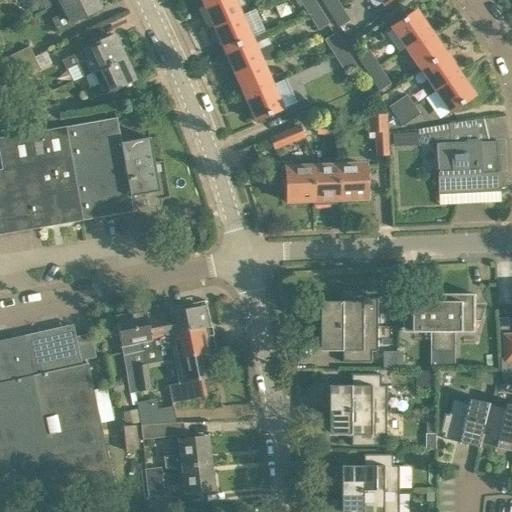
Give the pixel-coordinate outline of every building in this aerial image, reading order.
[(40,0),(45,9),(55,4),(60,1),(62,0),(40,0)] [(94,0),(62,0),(60,1),(55,4),(60,15),(50,20),(58,34),(73,26),(71,23),(99,9),(94,0)] [(243,0),(213,0),(203,5),(213,28),(240,16),(249,12),(243,0)] [(298,0),(307,13),(317,7),(312,0),(298,0)] [(322,0),(328,9),(339,3),(336,0),(322,0)] [(339,3),(328,9),(339,26),(349,20),(339,3)] [(317,7),(307,13),(318,30),(328,24),(317,7)] [(254,10),(249,12),(240,16),(213,28),(224,52),(251,39),(264,33),(254,10)] [(390,27),(405,48),(430,31),(416,10),(390,27)] [(405,48),(419,70),(445,52),(430,31),(405,48)] [(324,40),(335,56),(345,50),(334,33),(324,40)] [(83,77),(90,74),(123,59),(112,37),(84,50),(84,51),(73,56),(83,77)] [(224,52),(234,75),(261,63),(251,39),(224,52)] [(7,58),(12,69),(34,58),(28,47),(7,58)] [(345,50),(335,56),(345,73),(355,67),(345,50)] [(358,56),(369,73),(379,67),(368,50),(358,56)] [(459,74),(445,52),(419,70),(428,82),(420,88),(426,97),(434,91),(459,74)] [(34,58),(12,69),(17,79),(39,69),(34,58)] [(123,59),(90,74),(95,86),(88,89),(93,98),(104,93),(104,94),(133,81),(123,59)] [(234,75),(245,98),(272,86),(261,63),(234,75)] [(379,67),(369,73),(380,90),(390,84),(379,67)] [(459,74),(434,91),(449,112),(474,95),(459,74)] [(272,86),(245,98),(255,122),(283,109),(272,86)] [(389,106),(396,116),(412,105),(406,95),(389,106)] [(32,109),(37,121),(61,117),(59,105),(32,109)] [(412,105),(396,116),(403,125),(419,114),(412,105)] [(367,115),(368,137),(374,137),(375,156),(388,155),(386,114),(367,115)] [(0,234),(133,212),(130,197),(159,192),(150,138),(121,143),(116,118),(0,138),(0,165),(1,170),(0,170),(0,234)] [(334,123),(319,121),(317,133),(333,135),(334,123)] [(497,173),(495,139),(486,140),(465,140),(465,142),(449,143),(448,123),(416,130),(416,133),(401,134),(402,147),(417,146),(436,145),(438,193),(499,190),(498,173),(497,173)] [(300,126),(289,130),(294,141),(304,137),(300,126)] [(294,141),(289,130),(270,138),(274,149),(294,141)] [(364,164),(337,165),(338,199),(366,198),(366,196),(368,194),(368,189),(365,188),(364,164)] [(313,201),(314,204),(329,203),(329,200),(338,199),(337,165),(312,167),(313,201)] [(287,201),(313,201),(312,167),(285,168),(287,191),(284,193),(284,198),(287,201)] [(344,302),(323,302),(323,326),(379,327),(379,299),(344,287),(344,302)] [(444,301),(444,364),(454,364),(454,332),(476,333),(476,319),(481,319),(484,308),(476,308),(476,294),(443,294),(443,301),(444,301)] [(444,301),(443,301),(404,301),(404,332),(433,332),(433,364),(444,364),(444,301)] [(145,313),(115,319),(121,350),(129,394),(137,393),(135,379),(148,377),(146,365),(175,359),(210,352),(206,337),(204,337),(203,333),(202,329),(205,328),(201,307),(197,307),(196,304),(168,309),(168,313),(164,314),(165,317),(147,320),(145,313)] [(344,362),(373,362),(373,351),(379,351),(379,327),(323,326),(323,351),(344,351),(344,362)] [(41,374),(29,376),(57,495),(113,483),(87,364),(81,366),(69,368),(61,328),(33,334),(41,374)] [(94,357),(89,335),(75,338),(80,360),(94,357)] [(511,336),(506,336),(507,361),(502,361),(503,380),(511,380),(511,336)] [(18,378),(10,339),(0,341),(0,502),(1,507),(57,495),(29,376),(18,378)] [(203,380),(212,378),(210,368),(213,367),(210,352),(175,359),(180,383),(168,386),(171,404),(207,396),(203,380)] [(384,355),(384,369),(403,370),(404,355),(384,355)] [(435,383),(435,368),(416,368),(416,383),(435,383)] [(492,384),(494,373),(483,370),(481,382),(492,384)] [(332,386),(332,410),(388,410),(388,386),(382,386),(382,374),(353,374),(353,386),(332,386)] [(150,391),(148,377),(135,379),(137,393),(150,391)] [(443,438),(480,447),(491,403),(472,399),(471,403),(453,399),(449,414),(446,414),(441,433),(444,434),(443,438)] [(511,451),(511,404),(509,404),(508,408),(491,403),(480,447),(481,448),(482,444),(511,451)] [(140,425),(175,423),(172,407),(158,410),(138,413),(140,425)] [(388,410),(332,410),(332,435),(353,435),(353,446),(381,446),(381,435),(388,435),(388,410)] [(140,425),(142,440),(184,435),(183,423),(175,423),(140,425)] [(122,426),(125,452),(138,451),(135,425),(122,426)] [(426,431),(426,447),(436,447),(436,431),(426,431)] [(165,470),(181,468),(210,465),(207,438),(178,441),(179,455),(163,457),(165,470)] [(344,465),(344,490),(400,490),(400,466),(394,466),(394,454),(365,454),(365,465),(344,465)] [(210,465),(181,468),(184,493),(213,490),(210,465)] [(144,469),(148,497),(163,495),(160,467),(144,469)] [(400,511),(400,490),(344,490),(344,511),(400,511)]
